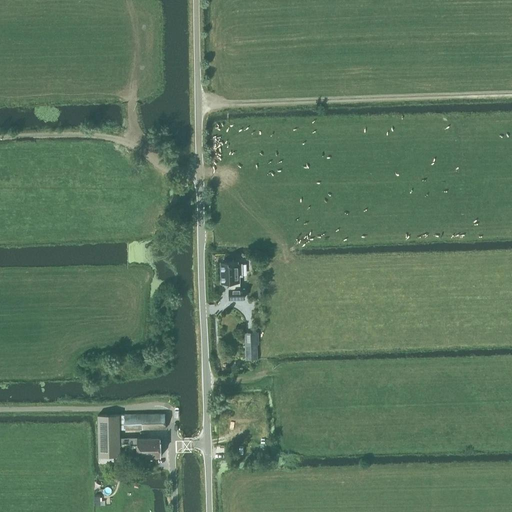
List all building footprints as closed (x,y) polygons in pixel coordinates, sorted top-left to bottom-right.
[(240,289),(239,282),(240,282),(239,276),(242,275),(242,264),(238,264),(238,262),(228,262),(229,263),(221,263),(222,282),(231,282),(232,289),(230,289),(230,299),(244,299),(244,289),(240,289)] [(258,332),(245,333),(245,345),(246,360),(258,359),(257,347),(257,344),(259,344),(258,332)] [(121,429),(166,429),(165,414),(120,415),(121,429)] [(119,415),(98,415),(99,456),(105,456),(113,456),(120,456),(120,445),(130,445),(137,445),(137,438),(120,439),(119,415)] [(137,445),(130,445),(130,457),(140,457),(142,459),(146,459),(148,457),(161,457),(161,438),(137,438),(137,445)]
